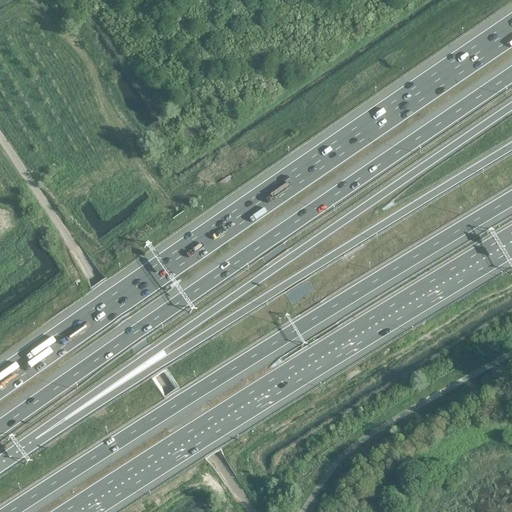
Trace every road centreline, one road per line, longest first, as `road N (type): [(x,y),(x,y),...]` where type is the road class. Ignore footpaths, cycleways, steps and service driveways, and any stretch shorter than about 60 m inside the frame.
road 1 (motorway): [(511,27),(0,384)]
road 2 (motorway): [(511,75),(0,427)]
road 3 (motorway): [(10,511),(511,197)]
road 4 (motorway): [(31,440),(511,106)]
road 5 (motorway): [(31,440),(511,145)]
road 6 (motorway): [(77,511),(511,241)]
